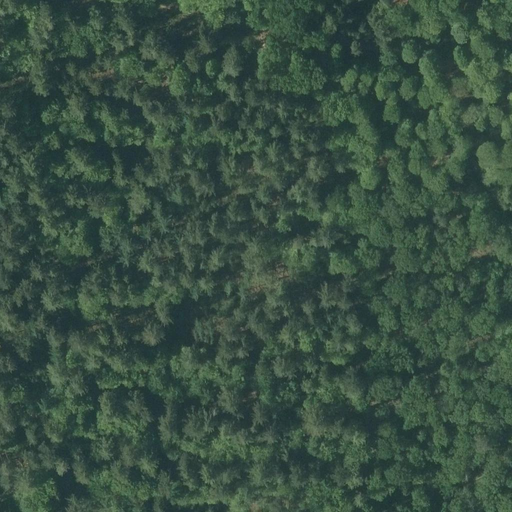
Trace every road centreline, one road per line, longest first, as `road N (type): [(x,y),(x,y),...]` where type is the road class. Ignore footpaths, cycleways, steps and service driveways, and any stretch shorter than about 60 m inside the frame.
road 1 (track): [(511,61),(159,0)]
road 2 (track): [(428,50),(511,213)]
